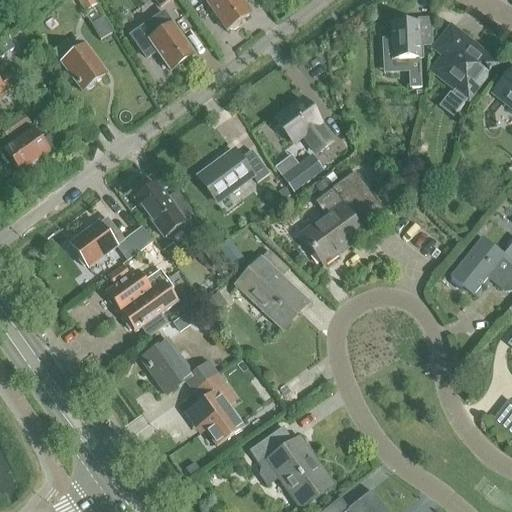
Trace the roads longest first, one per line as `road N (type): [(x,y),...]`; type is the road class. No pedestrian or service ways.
road 1 (residential): [(458,511),(375,440),(334,349),(346,316),(388,298),(423,314),(452,412),(497,467),(511,472)]
road 2 (residential): [(0,240),(322,0)]
road 3 (tertiary): [(123,472),(0,300)]
road 4 (tertiary): [(0,339),(104,489)]
